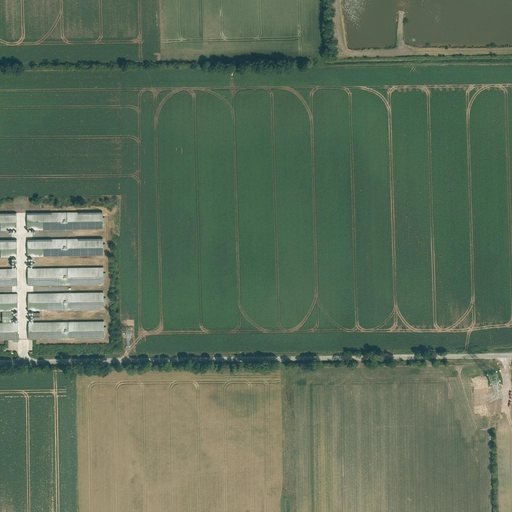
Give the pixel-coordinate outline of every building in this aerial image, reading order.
[(29,229),(105,228),(105,211),(29,212),(29,229)] [(0,255),(19,256),(19,238),(0,238),(0,255)] [(105,238),(29,238),(30,256),(105,255),(105,238)] [(105,284),(105,266),(29,268),(30,284),(53,284),(52,280),(58,280),(58,277),(94,276),(94,284),(105,284)] [(19,284),(18,267),(0,267),(0,276),(10,277),(10,284),(19,284)] [(19,301),(19,292),(0,292),(0,301),(5,301),(5,304),(7,307),(7,308),(9,308),(9,305),(14,305),(14,301),(16,303),(16,301),(19,301)] [(105,309),(105,292),(30,292),(30,309),(63,309),(63,301),(86,301),(86,303),(88,303),(88,306),(83,306),(83,309),(105,309)] [(4,311),(4,321),(14,321),(14,310),(4,311)] [(20,341),(20,321),(0,321),(0,338),(15,338),(15,341),(20,341)] [(105,336),(105,321),(30,321),(30,338),(61,338),(61,332),(64,332),(64,330),(87,330),(87,336),(105,336)]
